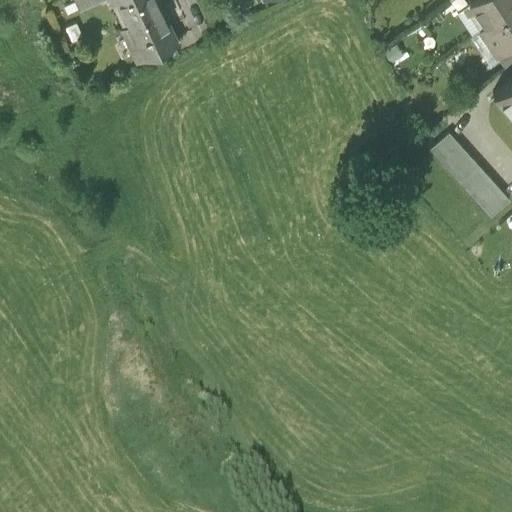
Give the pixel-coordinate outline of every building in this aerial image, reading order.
[(113,0),(118,0),(128,21),(161,5),(158,0),(112,0),(113,0)] [(511,0),(468,0),(484,23),(511,4),(511,0)] [(511,4),(484,23),(481,25),(495,45),(495,46),(511,34),(511,4)] [(177,38),(161,5),(128,21),(126,21),(133,36),(128,38),(137,57),(177,38)] [(511,56),(511,34),(495,46),(495,45),(492,47),(504,64),(511,56)] [(404,53),(395,40),(382,48),(390,61),(404,53)] [(511,71),(490,90),(492,92),(497,88),(511,105),(511,71)] [(490,213),(508,197),(448,129),(429,145),(490,213)]
